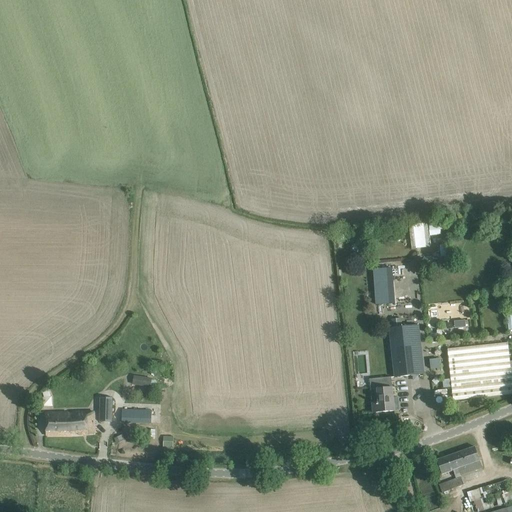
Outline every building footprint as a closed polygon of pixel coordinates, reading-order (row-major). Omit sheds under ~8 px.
[(392,268),(373,270),(375,305),(394,304),(392,268)] [(392,328),(389,329),(393,367),(394,377),(420,374),(415,326),(402,327),(401,319),(391,320),(392,328)] [(453,401),(511,394),(511,368),(510,369),(507,343),(447,349),(453,401)] [(438,359),(430,359),(430,368),(439,367),(438,359)] [(371,390),(373,413),(394,411),(392,388),(371,390)] [(49,391),(40,392),(42,407),(51,406),(49,391)] [(99,402),(99,422),(112,422),(112,403),(99,402)] [(151,411),(122,410),(122,423),(151,423),(151,411)] [(78,435),(95,434),(94,412),(46,413),(46,426),(46,436),(71,436),(71,433),(72,433),(78,433),(77,433),(78,435)] [(117,438),(120,444),(126,441),(123,435),(117,438)] [(441,474),(453,470),(455,474),(459,473),(460,475),(482,468),(478,456),(475,447),(436,460),(441,474)] [(439,485),(442,493),(463,485),(461,477),(439,485)] [(467,493),(472,511),(477,511),(511,501),(511,489),(509,479),(467,493)]
